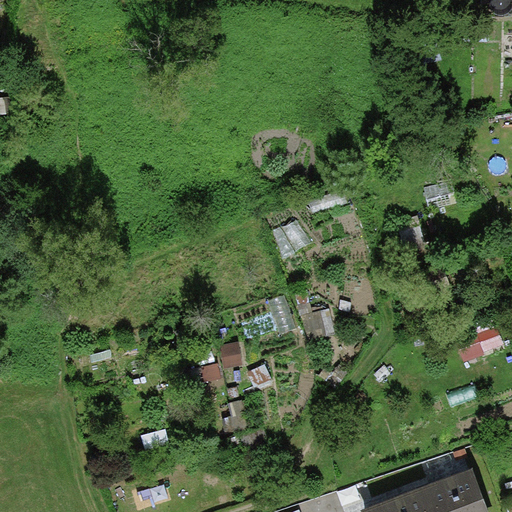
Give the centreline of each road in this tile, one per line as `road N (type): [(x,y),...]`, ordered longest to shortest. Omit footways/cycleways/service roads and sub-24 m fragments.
road 1 (track): [(94,511),(51,364),(75,282),(81,91),(46,40),(28,28),(28,0)]
road 2 (track): [(235,511),(273,493),(297,458),(316,406),(341,393),(376,340),(382,303),(372,272),(354,257)]
